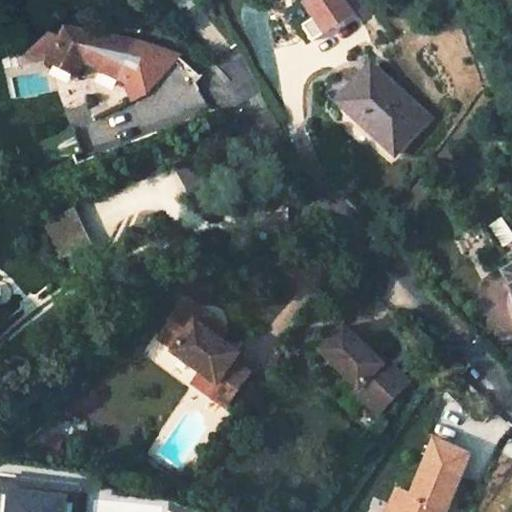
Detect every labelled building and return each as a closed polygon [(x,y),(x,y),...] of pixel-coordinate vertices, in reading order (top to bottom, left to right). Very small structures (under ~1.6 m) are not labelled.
[(120,81),(137,43),(61,29),(45,64),(73,76),(81,57),(92,62),(90,67),(120,81)] [(369,69),(340,99),(395,154),(430,117),(399,86),(392,92),(369,69)] [(227,323),(194,297),(168,332),(183,344),(181,346),(208,368),(223,379),(214,390),(231,404),(256,371),(240,358),(246,350),(229,337),(221,331),(227,323)] [(235,329),(227,323),(221,331),(229,337),(235,329)] [(345,325),(322,349),(359,387),(355,390),(378,413),(409,382),(396,369),(392,373),(345,325)] [(223,379),(208,368),(199,379),(214,390),(223,379)] [(397,491),(386,511),(445,511),(470,461),(436,445),(411,498),(397,491)] [(83,511),(85,492),(0,487),(0,486),(0,511),(83,511)]
